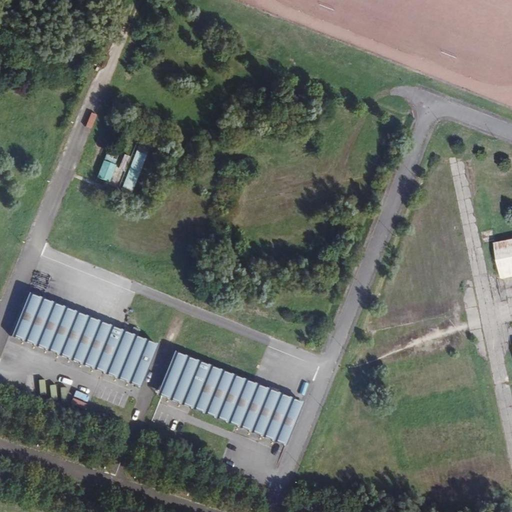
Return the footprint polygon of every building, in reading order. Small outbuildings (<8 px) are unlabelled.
[(119,185),(132,190),(147,154),(134,149),(119,185)] [(117,167),(123,170),(129,156),(123,154),(117,167)] [(117,166),(105,161),(99,178),(110,182),(117,166)] [(511,239),(492,244),(499,279),(511,276),(511,239)] [(153,345),(25,293),(9,335),(136,386),(153,345)] [(267,348),(266,355),(279,358),(281,351),(267,348)] [(300,405),(173,353),(156,395),(283,446),(300,405)] [(256,363),(255,369),(269,372),(270,366),(256,363)] [(70,403),(84,408),(89,396),(75,391),(70,403)]
